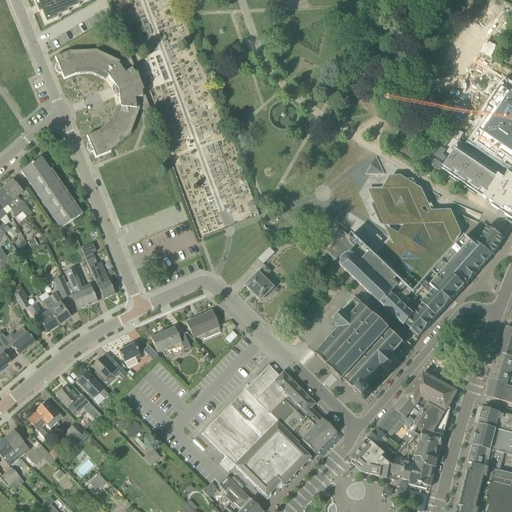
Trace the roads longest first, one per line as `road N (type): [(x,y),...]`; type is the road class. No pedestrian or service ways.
road 1 (residential): [(141,310),(212,286),(359,429)]
road 2 (residential): [(141,310),(62,116)]
road 3 (secondary): [(438,511),(497,314)]
road 4 (residential): [(0,407),(62,354),(141,310)]
road 5 (residential): [(62,116),(15,0)]
